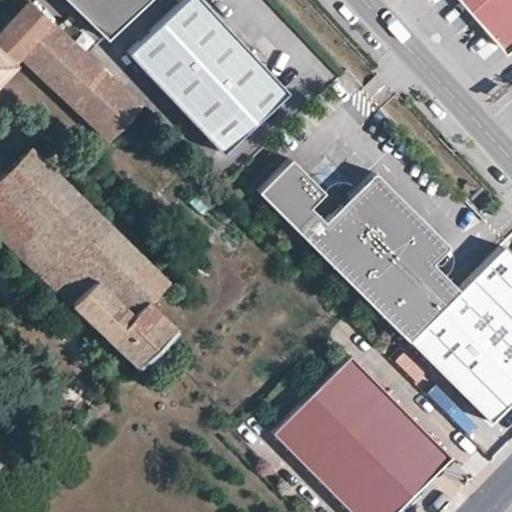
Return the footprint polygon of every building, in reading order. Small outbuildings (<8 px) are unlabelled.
[(136,103),(27,0),(22,0),(0,23),(0,72),(17,55),(104,138),(136,103)] [(69,0),(108,41),(151,0),(69,0)] [(201,0),(178,0),(127,51),(219,145),(282,83),(201,0)] [(511,0),(468,0),(511,48),(511,47),(511,0)] [(0,173),(0,237),(131,364),(172,323),(144,296),(162,277),(26,146),(0,173)] [(324,186),(291,152),(257,184),(291,218),(324,186)] [(447,241),(375,167),(323,217),(305,234),(404,336),(456,286),(429,258),(447,241)] [(105,198),(126,216),(135,205),(114,187),(105,198)] [(323,217),(308,202),(291,218),(305,234),(323,217)] [(511,258),(498,245),(456,286),(404,336),(483,415),(508,390),(506,376),(511,369),(511,258)] [(346,347),(270,425),(358,511),(394,511),(453,453),(346,347)] [(430,511),(432,511),(466,480),(452,465),(417,498),(430,511)]
